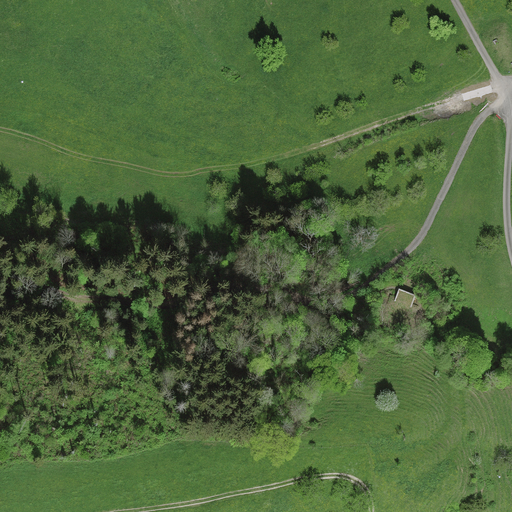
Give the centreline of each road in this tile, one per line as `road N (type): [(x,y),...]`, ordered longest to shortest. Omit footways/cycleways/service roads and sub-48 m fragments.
road 1 (track): [(511,102),(474,125),(421,235),(365,286),(313,304),(275,289)]
road 2 (track): [(372,511),(362,483),(333,474),(120,511)]
road 3 (track): [(501,84),(274,157)]
road 4 (unclassified): [(511,123),(505,203),(511,250)]
